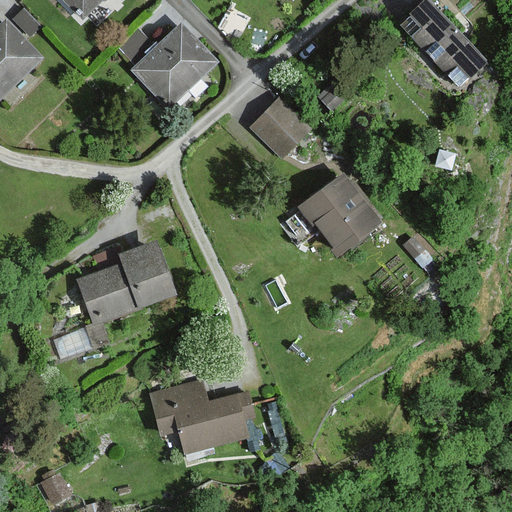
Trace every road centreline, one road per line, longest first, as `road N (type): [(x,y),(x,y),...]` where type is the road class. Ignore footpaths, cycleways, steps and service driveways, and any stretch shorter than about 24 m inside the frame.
road 1 (residential): [(254,82),(145,172),(34,163),(0,150)]
road 2 (track): [(168,160),(239,325),(245,372)]
road 3 (residential): [(351,0),(254,82)]
